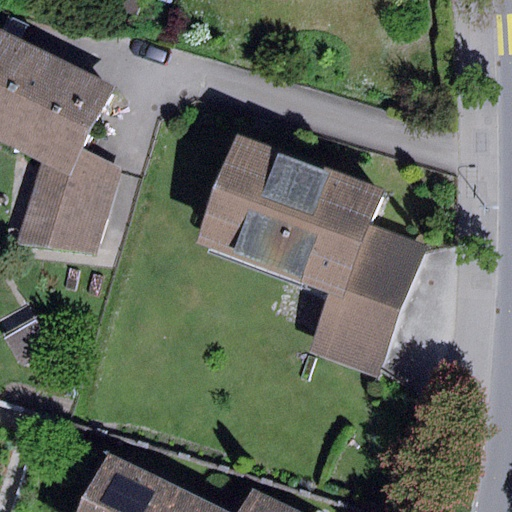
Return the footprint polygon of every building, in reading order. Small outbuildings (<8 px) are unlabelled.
[(111,87),(0,31),(0,141),(41,162),(67,175),(80,149),(111,87)] [(378,192),(235,136),(193,242),(336,298),(365,223),(378,192)] [(121,168),(80,149),(67,175),(41,162),(15,244),(93,256),(121,168)] [(429,246),(365,223),(336,298),(315,353),(379,377),(429,246)] [(37,320),(5,338),(20,366),(53,348),(37,320)] [(237,511),(225,511),(109,456),(82,511),(305,511),(250,485),(237,511)]
